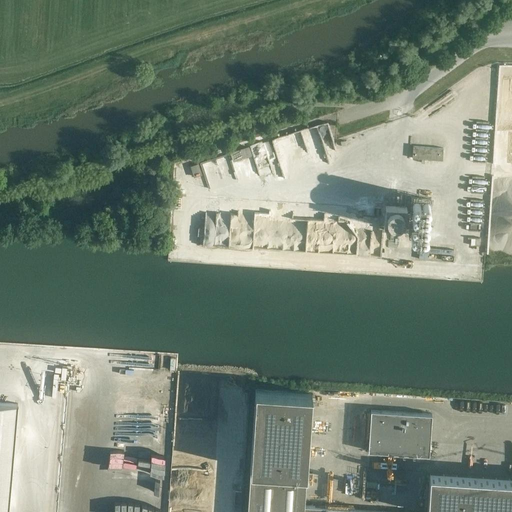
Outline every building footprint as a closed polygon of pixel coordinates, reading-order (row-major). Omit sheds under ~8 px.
[(335,156),(326,123),(272,138),(283,176),(325,165),(323,160),(335,156)] [(443,148),(413,146),(412,158),(442,160),(443,148)] [(205,231),(204,243),(258,246),(259,229),(228,227),(228,226),(216,225),(215,231),(205,231)] [(406,511),(304,505),(312,393),(255,389),(247,511),(511,511),(511,478),(429,473),(426,511),(406,511)] [(0,511),(8,511),(18,404),(0,402),(0,511)] [(432,414),(371,410),(368,451),(429,455),(432,414)]
